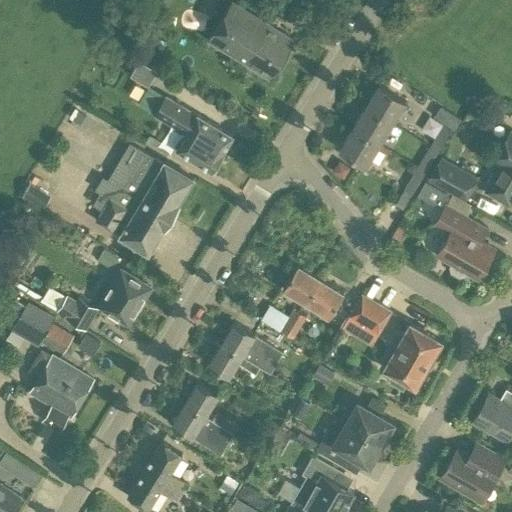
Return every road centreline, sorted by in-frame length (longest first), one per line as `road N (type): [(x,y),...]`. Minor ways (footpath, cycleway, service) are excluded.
road 1 (tertiary): [(62,511),(289,148)]
road 2 (residential): [(485,325),(356,250),(289,148)]
road 3 (residential): [(381,511),(485,325)]
road 4 (tertiary): [(289,148),(379,0)]
